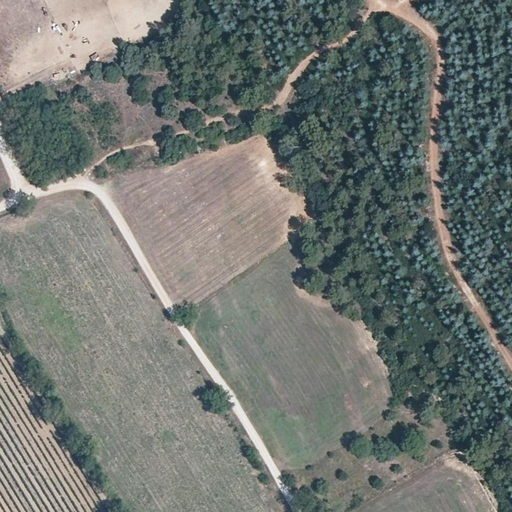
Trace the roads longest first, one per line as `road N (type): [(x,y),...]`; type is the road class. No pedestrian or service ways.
road 1 (track): [(381,4),(430,30),(439,49),(433,168),(447,256),(511,361)]
road 2 (track): [(300,511),(99,197),(76,181)]
road 3 (track): [(381,4),(354,31),(309,56),(277,103),(127,146),(76,181)]
